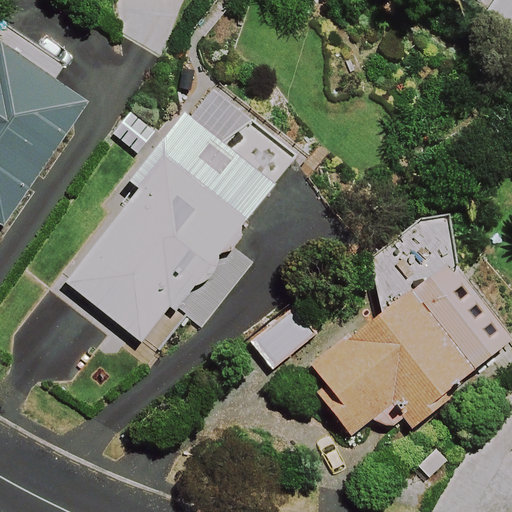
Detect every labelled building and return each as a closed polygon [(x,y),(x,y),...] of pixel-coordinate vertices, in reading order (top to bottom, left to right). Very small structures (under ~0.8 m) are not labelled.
[(511,4),(503,0),(490,0),(481,18),(511,34),(511,4)] [(0,47),(0,228),(2,230),(66,145),(90,113),(0,47)] [(275,191),(183,117),(130,184),(141,193),(67,285),(142,344),(173,305),(180,310),(275,191)] [(446,221),(417,226),(371,262),(380,317),(303,372),(350,439),(381,417),(392,432),(511,347),(453,266),(446,221)] [(314,339),(293,311),(250,343),(271,371),(314,339)]
